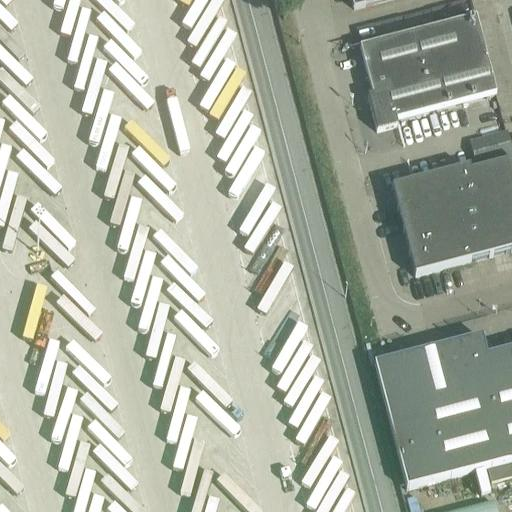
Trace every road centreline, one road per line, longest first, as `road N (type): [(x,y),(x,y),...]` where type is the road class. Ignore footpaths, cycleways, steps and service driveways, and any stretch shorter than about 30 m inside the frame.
road 1 (unclassified): [(511,291),(391,321),(310,38)]
road 2 (unclassified): [(310,38),(458,0)]
